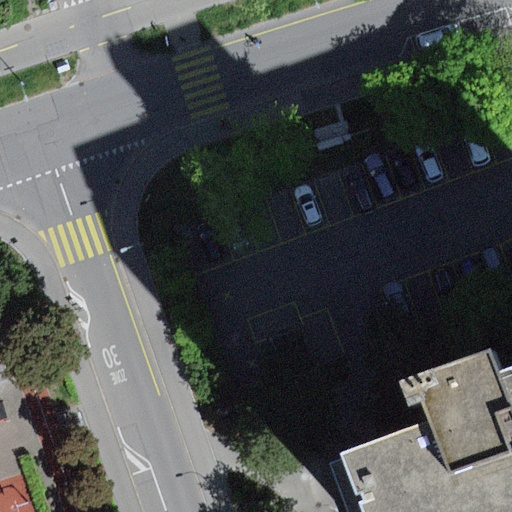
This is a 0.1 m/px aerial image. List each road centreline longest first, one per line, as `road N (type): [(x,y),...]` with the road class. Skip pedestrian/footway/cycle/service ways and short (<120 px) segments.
road 1 (residential): [(474,0),(51,133)]
road 2 (residential): [(172,511),(76,237),(51,133)]
